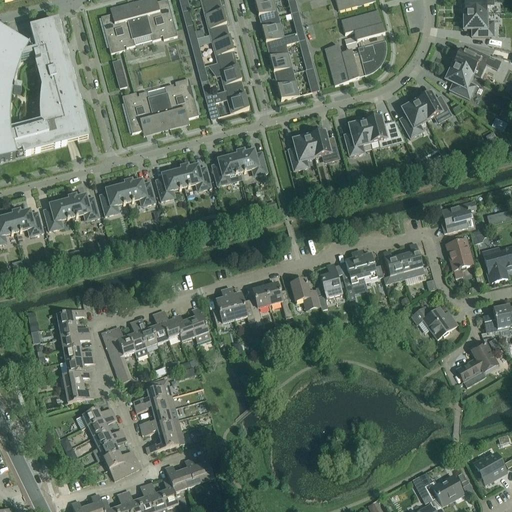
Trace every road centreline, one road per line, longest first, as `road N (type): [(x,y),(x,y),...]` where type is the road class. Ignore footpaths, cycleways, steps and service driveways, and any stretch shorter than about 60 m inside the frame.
road 1 (residential): [(91,325),(317,262),(326,250),(426,234),(447,295),(468,301)]
road 2 (residential): [(425,0),(422,48),(390,87),(267,121)]
road 3 (residential): [(112,164),(69,0)]
road 4 (residential): [(267,121),(112,164)]
road 5 (residential): [(147,471),(91,325)]
road 6 (residential): [(235,0),(267,121)]
